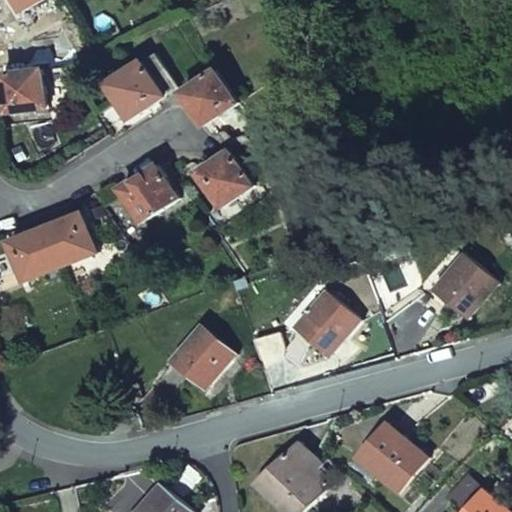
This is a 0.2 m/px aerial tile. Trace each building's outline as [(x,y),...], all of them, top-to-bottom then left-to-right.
[(16,0),(24,13),(45,0),(16,0)] [(158,54),(145,63),(169,98),(181,90),(158,54)] [(145,63),(110,86),(122,103),(133,121),(169,98),(145,63)] [(46,71),(4,76),(9,114),(51,110),(46,71)] [(220,73),(185,95),(206,127),(224,116),(242,105),(220,73)] [(209,169),(201,174),(226,208),(256,187),(234,153),(231,154),(217,163),(209,169)] [(161,166),(124,190),(145,224),(183,200),(172,183),(161,166)] [(87,214),(49,229),(64,268),(102,253),(87,214)] [(49,229),(13,243),(28,283),(64,268),(49,229)] [(468,255),(437,291),(471,321),(502,284),(468,255)] [(331,293),(299,329),(333,359),(364,323),(331,293)] [(206,326),(174,362),(209,392),(240,356),(206,326)] [(392,423),(360,460),(401,496),(432,459),(392,423)] [(303,443),(258,486),(281,511),(308,511),(327,493),(310,471),(321,460),(303,443)] [(196,511),(165,485),(141,511),(196,511)] [(511,511),(511,510),(488,491),(469,511),(511,511)]
